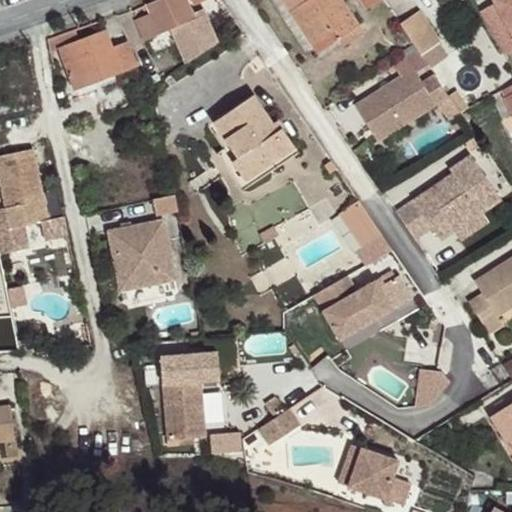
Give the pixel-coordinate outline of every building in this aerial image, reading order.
[(195,18),(192,14),(189,7),(185,0),(156,0),(147,5),(151,13),(135,20),(145,41),(171,29),(175,27),(195,18)] [(358,25),(341,0),(281,0),(311,44),(335,28),(340,37),(358,25)] [(381,0),(359,0),(366,9),(381,0)] [(504,53),(511,48),(511,0),(483,0),(477,4),(504,53)] [(218,42),(203,9),(192,14),(195,18),(175,27),(178,34),(173,36),(185,63),(218,42)] [(421,55),(431,48),(440,42),(419,11),(400,23),(418,49),(421,55)] [(343,45),(363,32),(358,25),(340,37),(338,39),(343,45)] [(316,53),(340,37),(335,28),(311,44),(316,53)] [(80,41),(75,29),(47,39),(47,40),(50,54),(59,50),(59,49),(80,41)] [(137,65),(128,42),(113,48),(106,31),(80,41),(59,49),(59,50),(72,83),(99,73),(101,79),(137,65)] [(441,61),(431,48),(421,55),(424,58),(430,68),(441,61)] [(424,58),(421,55),(418,49),(407,55),(413,65),(424,58)] [(436,104),(423,84),(413,69),(355,106),(377,142),(436,104)] [(75,90),(101,79),(99,73),(72,83),(75,90)] [(449,95),(441,83),(436,76),(423,84),(436,104),(438,103),(449,95)] [(504,98),(511,93),(511,85),(501,91),(504,98)] [(469,108),(457,90),(449,96),(460,113),(469,108)] [(295,147),(283,130),(278,133),(272,124),(252,96),(214,122),(231,146),(224,150),(245,180),(295,147)] [(460,113),(449,96),(438,103),(449,120),(460,113)] [(283,130),(277,121),(272,124),(278,133),(283,130)] [(299,153),(295,147),(245,180),(238,185),(243,191),(275,169),(299,153)] [(49,221),(34,149),(0,155),(0,176),(11,229),(49,221)] [(245,180),(224,150),(218,154),(238,185),(245,180)] [(483,212),(501,199),(471,155),(450,170),(453,174),(396,212),(397,213),(415,239),(432,227),(433,230),(447,221),(454,232),(483,212)] [(177,211),(175,196),(153,200),(156,216),(177,211)] [(374,262),(393,251),(392,249),(358,200),(341,213),(374,262)] [(460,240),(488,221),(483,212),(454,232),(460,240)] [(176,280),(163,220),(109,231),(120,291),(176,280)] [(454,232),(447,221),(433,230),(441,240),(454,232)] [(511,307),(511,257),(475,282),(483,294),(469,303),(489,334),(504,324),(498,316),(511,307)] [(377,282),(394,311),(414,299),(401,275),(385,285),(382,279),(377,282)] [(357,293),(348,277),(341,281),(350,297),(357,293)] [(341,281),(315,296),(341,341),(394,311),(377,282),(357,293),(350,297),(341,281)] [(206,438),(201,380),(220,379),(218,352),(161,357),(167,441),(206,438)] [(511,377),(511,358),(503,364),(511,378),(511,377)] [(450,382),(442,371),(421,370),(415,407),(430,406),(450,382)] [(286,411),(276,397),(265,405),(275,419),(286,411)] [(511,403),(490,417),(511,453),(511,403)] [(0,441),(4,441),(15,440),(10,406),(0,407),(0,441)] [(270,445),(300,426),(289,409),(286,411),(275,419),(260,429),(270,445)] [(17,457),(15,440),(4,441),(6,458),(17,457)] [(235,440),(218,440),(219,454),(229,454),(229,461),(246,465),(243,441),(235,441),(235,440)] [(348,487),(361,448),(354,446),(341,484),(348,487)] [(393,476),(398,461),(361,448),(348,487),(386,499),(390,486),(393,476)] [(398,488),(401,480),(393,476),(390,486),(398,488)] [(404,505),(409,492),(398,488),(390,486),(386,499),(404,505)]
